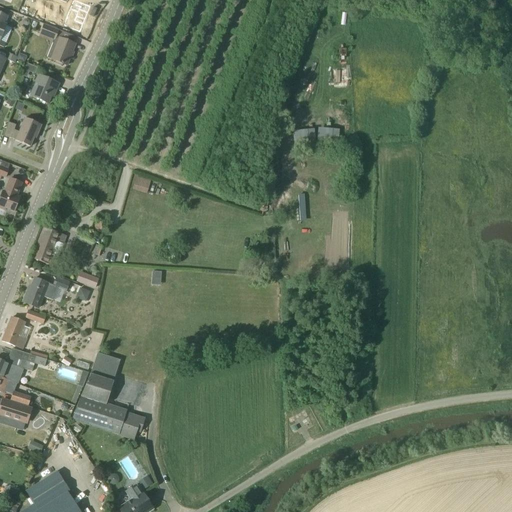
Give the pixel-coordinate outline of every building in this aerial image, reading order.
[(73,0),(63,26),(80,32),(90,7),(73,0)] [(66,66),(75,44),(55,36),(57,31),(43,25),(39,35),(54,41),(47,58),(51,59),(56,62),(56,63),(60,65),(61,64),(66,66)] [(15,63),(17,57),(10,54),(7,60),(15,63)] [(27,64),(26,70),(35,74),(38,68),(27,64)] [(55,92),(59,84),(39,75),(30,96),(48,104),(53,91),(55,92)] [(10,97),(7,102),(12,106),(15,101),(10,97)] [(38,134),(41,125),(25,118),(19,132),(14,130),(16,125),(8,122),(3,136),(11,138),(15,140),(15,141),(30,147),(36,133),(38,134)] [(337,145),(337,129),(316,129),(316,144),(337,145)] [(294,145),(314,144),(313,130),(293,131),(294,145)] [(2,161),(0,166),(7,170),(9,164),(2,161)] [(5,177),(8,170),(7,170),(0,166),(0,175),(1,176),(5,177)] [(136,177),(132,189),(146,194),(150,182),(136,177)] [(17,196),(22,183),(9,179),(4,192),(2,191),(0,197),(0,208),(5,210),(5,208),(14,211),(19,197),(17,196)] [(81,218),(86,205),(75,201),(70,213),(81,218)] [(103,232),(108,220),(98,216),(94,229),(103,232)] [(54,267),(66,236),(44,228),(33,259),(54,267)] [(92,246),(94,238),(77,232),(75,240),(92,246)] [(98,256),(102,247),(94,244),(90,254),(98,256)] [(79,271),(75,281),(94,289),(98,279),(79,271)] [(66,291),(69,283),(56,278),(53,286),(34,278),(30,290),(28,289),(22,302),(38,308),(43,297),(53,301),(58,288),(66,291)] [(82,295),(80,300),(86,302),(89,292),(79,288),(77,293),(82,295)] [(42,325),(45,317),(27,311),(25,318),(42,325)] [(22,350),(26,340),(27,339),(20,336),(25,323),(11,317),(2,341),(22,350)] [(29,362),(31,355),(29,354),(13,350),(11,356),(19,358),(29,362)] [(97,353),(90,374),(81,395),(106,405),(113,381),(120,360),(97,353)] [(31,355),(29,362),(34,363),(34,364),(44,367),(46,360),(31,355)] [(61,362),(68,367),(72,361),(65,356),(61,362)] [(29,362),(19,358),(17,367),(22,368),(32,372),(33,367),(34,364),(34,363),(29,362)] [(0,360),(0,377),(9,381),(17,384),(20,376),(12,373),(15,366),(0,360)] [(0,392),(4,394),(7,385),(9,381),(0,377),(0,392)] [(28,406),(31,397),(13,392),(10,401),(28,406)] [(118,436),(126,413),(126,411),(106,405),(81,395),(71,420),(118,436)] [(0,416),(25,424),(27,425),(31,410),(2,400),(0,405),(0,416)] [(140,432),(144,419),(126,413),(118,436),(133,440),(136,431),(140,432)] [(33,442),(30,450),(35,452),(38,444),(33,442)] [(79,511),(67,492),(69,491),(57,471),(25,491),(37,510),(33,511),(79,511)] [(138,481),(143,490),(152,484),(147,476),(138,481)] [(141,494),(136,486),(127,490),(133,499),(118,508),(120,511),(145,511),(152,508),(142,493),(141,494)]
